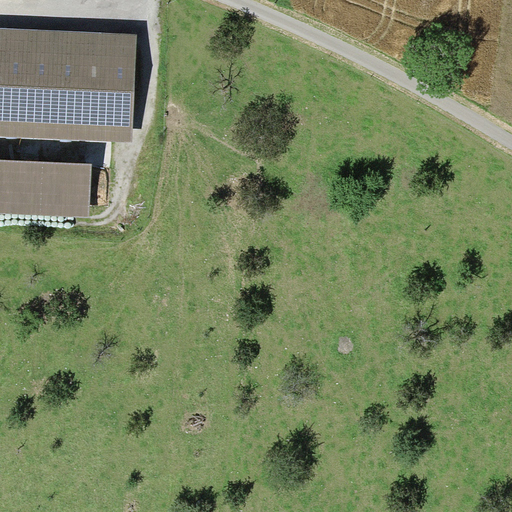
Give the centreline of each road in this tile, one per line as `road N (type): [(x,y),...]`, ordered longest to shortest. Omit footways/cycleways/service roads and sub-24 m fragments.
road 1 (track): [(159,0),(136,193),(110,218),(0,219)]
road 2 (track): [(226,0),(351,52),(511,144)]
road 3 (track): [(158,6),(8,0)]
